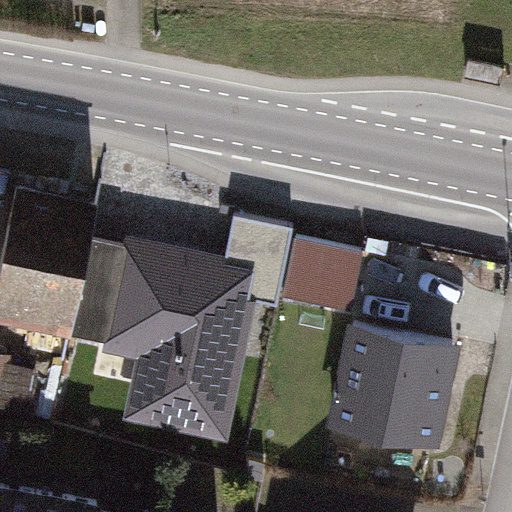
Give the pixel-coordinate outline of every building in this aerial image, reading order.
[(0,260),(0,296),(90,315),(105,236),(110,197),(18,177),(0,260)] [(121,239),(105,236),(90,315),(88,326),(141,336),(125,420),(231,440),(259,296),(280,300),(295,217),(231,205),(224,242),(124,223),(121,239)] [(364,240),(304,230),(294,292),(353,302),(364,240)] [(464,340),(349,317),(328,421),(443,444),(464,340)] [(0,401),(41,405),(45,354),(0,350),(0,401)] [(0,511),(32,511),(36,480),(0,475),(0,511)] [(36,480),(32,511),(94,511),(96,505),(98,490),(36,480)]
